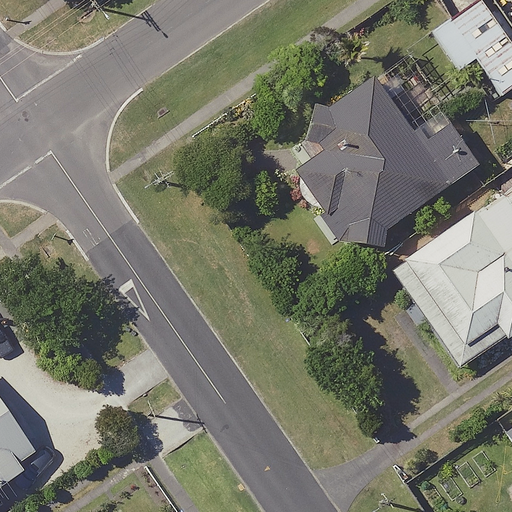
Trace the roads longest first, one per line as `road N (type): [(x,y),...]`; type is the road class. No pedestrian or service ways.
road 1 (residential): [(34,126),(302,511)]
road 2 (residential): [(34,126),(214,0)]
